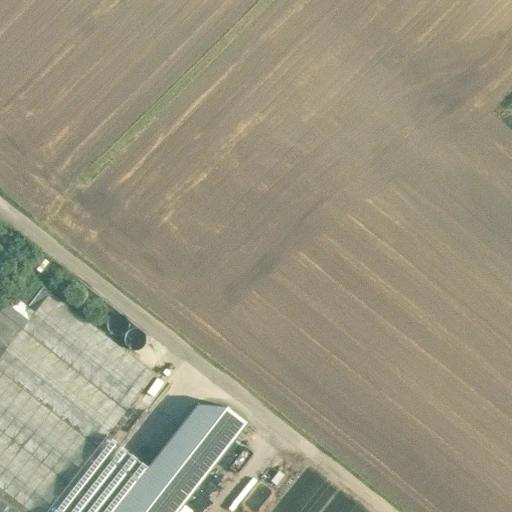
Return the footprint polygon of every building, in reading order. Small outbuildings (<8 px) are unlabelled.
[(44,288),(22,270),(6,289),(29,307),(44,288)] [(6,289),(0,284),(0,320),(18,335),(51,293),(44,288),(29,307),(6,289)] [(18,335),(0,320),(0,490),(27,511),(47,511),(108,436),(156,374),(51,293),(18,335)] [(148,468),(113,511),(179,511),(249,424),(228,407),(198,404),(148,468)] [(47,511),(113,511),(148,468),(108,436),(47,511)] [(27,511),(0,490),(0,511),(27,511)]
